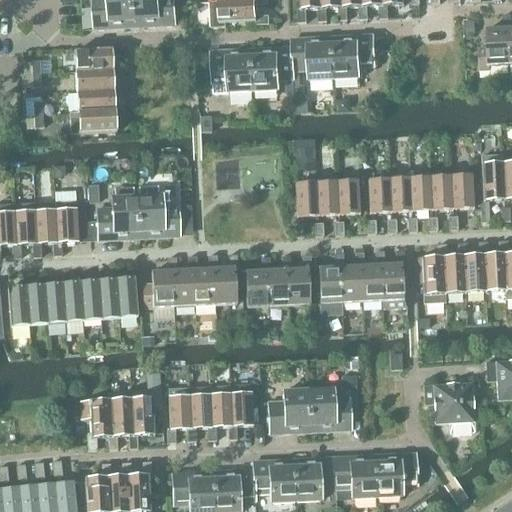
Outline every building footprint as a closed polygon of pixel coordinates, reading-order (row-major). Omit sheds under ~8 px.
[(135,30),(133,0),(93,0),(95,32),(135,30)] [(133,0),(135,30),(176,28),(174,0),(133,0)] [(323,12),(322,0),(300,0),(301,12),(298,12),(298,26),(307,25),(306,12),(318,12),(323,12)] [(342,0),(322,0),(323,12),(318,12),(319,25),(327,24),(327,11),(338,11),(343,10),(342,0)] [(362,0),(342,0),(343,10),(338,11),(339,24),(348,23),(347,10),(359,10),(363,9),(362,0)] [(362,0),(363,9),(359,10),(359,22),(368,22),(367,9),(379,9),(384,8),(383,0),(362,0)] [(404,0),(383,0),(384,8),(379,9),(380,21),(388,21),(388,8),(405,7),(404,0)] [(255,3),(210,5),(211,30),(226,30),(225,26),(256,24),(256,27),(269,27),(269,18),(256,19),(256,7),(255,3)] [(508,30),(511,30),(511,27),(511,17),(503,18),(504,30),(486,31),(487,49),(479,50),(480,74),(490,73),(490,68),(510,67),(508,30)] [(373,38),(333,40),(335,82),(360,81),(359,70),(375,70),(373,38)] [(292,42),(292,50),(294,74),(309,73),(309,83),(335,82),(333,40),(292,42)] [(292,50),(252,52),(254,94),(279,93),(279,83),(294,82),(294,74),(292,50)] [(74,53),(75,74),(112,72),(111,51),(74,53)] [(254,94),(252,52),(211,54),(213,96),(254,94)] [(24,65),(24,77),(40,77),(40,64),(24,65)] [(75,74),(77,95),(113,93),(112,72),(75,74)] [(40,77),(24,77),(25,90),(40,90),(40,77)] [(77,95),(78,115),(78,116),(114,114),(113,93),(77,95)] [(26,101),(26,115),(41,114),(41,100),(26,101)] [(41,114),(26,115),(27,130),(42,129),(41,114)] [(78,116),(78,115),(69,115),(70,137),(115,134),(114,114),(78,116)] [(483,204),(504,203),(501,157),(481,158),(483,204)] [(504,203),(511,202),(511,165),(503,166),(503,157),(501,157),(504,203)] [(472,178),(451,179),(452,211),(473,210),(472,178)] [(451,179),(430,180),(432,212),(452,211),(451,179)] [(430,180),(409,181),(411,214),(432,212),(430,180)] [(409,181),(389,182),(390,215),(411,214),(409,181)] [(390,215),(389,182),(368,183),(370,216),(390,215)] [(358,183),(337,184),(338,217),(359,216),(358,183)] [(337,184),(316,185),(317,218),(338,217),(337,184)] [(317,218),(316,185),(295,186),(296,219),(317,218)] [(161,198),(136,199),(138,241),(179,239),(177,207),(162,208),(161,198)] [(138,241),(136,199),(111,200),(112,211),(96,212),(98,243),(138,241)] [(55,205),(55,213),(57,246),(52,246),(53,259),(61,258),(61,246),(78,245),(77,225),(85,225),(84,207),(76,207),(75,203),(55,205)] [(34,206),(13,207),(15,248),(12,248),(12,261),(21,261),(20,248),(32,247),(36,247),(34,214),(34,206)] [(15,248),(13,207),(0,207),(0,261),(0,262),(0,253),(0,248),(12,248),(15,248)] [(509,223),(509,210),(500,211),(501,224),(509,223)] [(489,224),(488,211),(480,211),(480,225),(489,224)] [(55,213),(34,214),(36,247),(32,247),(33,260),(41,260),(40,247),(52,246),(57,246),(55,213)] [(448,219),(448,232),(457,232),(456,219),(448,219)] [(436,220),(432,220),(427,220),(428,233),(437,233),(436,220)] [(395,221),(391,222),(387,222),(387,235),(396,235),(395,221)] [(416,221),(411,221),(407,221),(408,234),(416,234),(416,221)] [(366,223),(367,236),(375,236),(375,222),(366,223)] [(343,224),(339,224),(334,224),(335,238),(343,237),(343,224)] [(322,225),(318,225),(313,225),(314,239),(323,238),(322,225)] [(293,226),(294,240),(302,239),(302,226),(293,226)] [(499,257),(487,258),(483,258),(485,295),(505,294),(505,302),(506,302),(504,257),(507,257),(507,244),(498,244),(499,257)] [(479,258),(467,259),(462,259),(464,296),(485,295),(483,258),(487,258),(486,245),(478,245),(479,258)] [(458,259),(446,260),(442,260),(444,305),(445,305),(445,297),(464,296),(462,259),(467,259),(466,246),(458,246),(458,259)] [(442,260),(446,260),(446,247),(437,247),(438,260),(414,261),(415,286),(422,286),(423,306),(444,305),(442,260)] [(396,266),(384,267),(380,267),(382,303),(382,309),(407,308),(405,285),(402,285),(401,266),(404,266),(404,253),(395,253),(396,266)] [(376,267),(364,268),(359,268),(361,305),(382,303),(380,267),(384,267),(383,254),(375,254),(376,267)] [(355,268),(343,269),(339,269),(341,306),(361,305),(359,268),(364,268),(363,255),(355,255),(355,268)] [(339,269),(343,269),(343,256),(334,256),(335,269),(318,270),(319,307),(320,319),(341,318),(341,306),(339,269)] [(229,270),(217,271),(213,271),(215,308),(236,306),(234,270),(237,270),(237,257),(228,257),(229,270)] [(208,271),(197,272),(192,272),(194,309),(215,308),(213,271),(217,271),(216,258),(208,258),(208,271)] [(302,271),(290,272),(286,272),(288,308),(309,307),(308,271),(311,271),(310,258),(302,258),(302,271)] [(188,272),(176,273),(172,273),(174,310),(194,309),(192,272),(197,272),(196,259),(187,259),(188,272)] [(282,272),(270,273),(266,273),(268,310),(288,308),(286,272),(290,272),(290,259),(281,259),(282,272)] [(172,273),(176,273),(176,260),(167,260),(168,273),(151,274),(151,287),(141,287),(143,311),(174,310),(172,273)] [(266,273),(270,273),(269,260),(261,260),(262,273),(244,274),(246,311),(268,310),(266,273)] [(134,280),(115,282),(118,320),(137,319),(134,280)] [(115,282),(97,283),(100,322),(118,320),(115,282)] [(97,283),(79,285),(82,323),(100,322),(97,283)] [(79,285),(62,286),(65,325),(82,323),(79,285)] [(62,286),(44,287),(47,326),(65,325),(62,286)] [(44,287),(26,289),(29,328),(47,326),(44,287)] [(29,328),(26,289),(7,290),(10,329),(29,328)] [(389,358),(390,373),(402,373),(401,357),(389,358)] [(511,363),(485,365),(486,384),(496,384),(497,404),(511,402),(511,363)] [(332,392),(308,393),(310,435),(350,433),(349,417),(358,417),(356,378),(341,379),(341,386),(331,387),(332,392)] [(434,427),(449,426),(450,435),(453,438),(471,437),(474,434),(474,425),(472,385),(423,388),(424,408),(433,407),(434,427)] [(257,387),(229,388),(231,429),(227,430),(228,442),(237,442),(236,429),(253,428),(252,410),(258,410),(257,387)] [(229,388),(209,389),(211,430),(207,431),(208,443),(216,443),(216,430),(227,430),(231,429),(229,388)] [(209,389),(188,390),(191,431),(187,432),(187,444),(196,444),(195,431),(207,431),(211,430),(209,389)] [(191,431),(188,390),(167,391),(170,432),(166,432),(167,445),(175,445),(175,432),(187,432),(191,431)] [(151,392),(130,394),(133,438),(128,439),(129,451),(137,451),(137,438),(154,437),(151,392)] [(310,435),(308,393),(282,394),(283,404),(267,405),(269,437),(310,435)] [(110,395),(110,403),(112,439),(108,440),(108,452),(117,452),(116,439),(128,439),(133,438),(130,394),(110,395)] [(112,439),(110,403),(80,404),(81,422),(90,422),(91,440),(87,440),(88,454),(96,453),(96,440),(108,440),(112,439)] [(415,456),(374,458),(376,500),(401,499),(401,489),(416,488),(415,456)] [(374,458),(334,460),(335,492),(351,491),(351,501),(376,500),(374,458)] [(334,460),(293,462),(295,504),(320,503),(320,493),(335,492),(334,460)] [(252,464),(253,472),(254,496),(270,495),(270,506),(295,504),(293,462),(252,464)] [(52,464),(53,479),(62,478),(61,463),(52,464)] [(142,478),(131,478),(126,479),(127,511),(149,511),(148,478),(151,478),(150,464),(142,465),(142,478)] [(34,466),(35,481),(44,480),(43,465),(34,466)] [(122,479),(110,479),(108,480),(109,511),(127,511),(126,479),(131,478),(130,466),(121,466),(122,479)] [(16,468),(17,482),(26,482),(25,467),(16,468)] [(109,511),(108,480),(110,479),(110,467),(101,467),(102,480),(85,481),(86,511),(109,511)] [(0,469),(0,484),(8,483),(7,469),(0,469)] [(253,472),(212,474),(214,511),(239,511),(239,505),(254,504),(254,496),(253,472)] [(214,511),(212,474),(172,476),(173,508),(189,507),(189,511),(214,511)] [(75,511),(73,485),(54,487),(56,511),(75,511)] [(56,511),(54,487),(36,489),(38,511),(56,511)] [(38,511),(36,489),(18,490),(20,511),(38,511)] [(20,511),(18,490),(0,492),(2,511),(20,511)]
